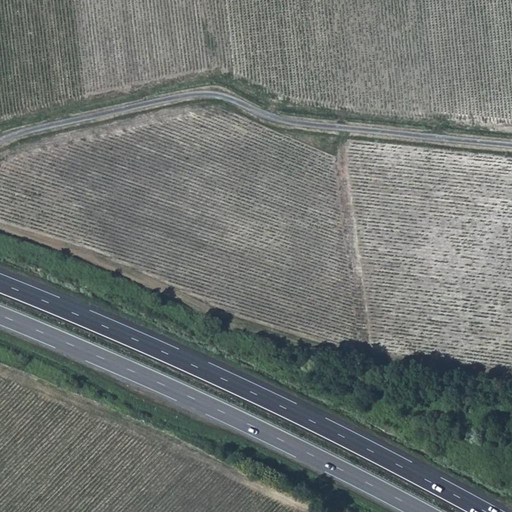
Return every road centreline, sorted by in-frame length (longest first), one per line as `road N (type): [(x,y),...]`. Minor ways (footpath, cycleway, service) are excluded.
road 1 (trunk): [(485,511),(248,390),(0,283)]
road 2 (unclassified): [(511,145),(276,120),(220,91),(0,140)]
road 3 (trunk): [(0,315),(263,430),(422,511)]
